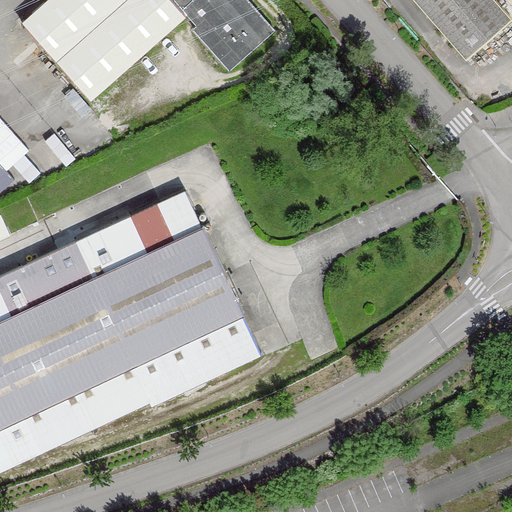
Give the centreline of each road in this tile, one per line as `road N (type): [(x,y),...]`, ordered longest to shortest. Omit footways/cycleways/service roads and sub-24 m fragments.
road 1 (unclassified): [(63,511),(210,462),(337,406),(417,356),(511,280)]
road 2 (unclassified): [(491,166),(347,0)]
